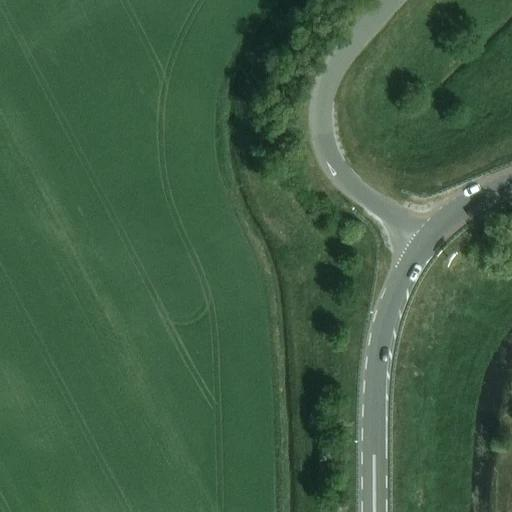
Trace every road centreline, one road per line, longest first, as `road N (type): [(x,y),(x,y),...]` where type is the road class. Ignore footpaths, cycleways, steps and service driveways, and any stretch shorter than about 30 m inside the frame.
road 1 (unclassified): [(423,241),(340,173),(321,122),(330,77),(390,0)]
road 2 (trunk): [(423,241),(402,274),(378,351),(373,511)]
